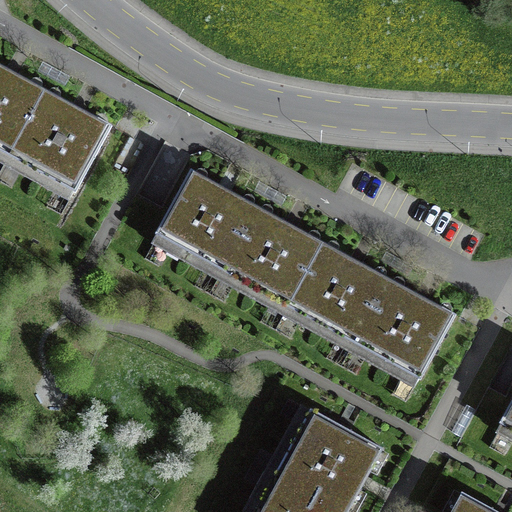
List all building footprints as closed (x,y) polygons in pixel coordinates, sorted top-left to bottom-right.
[(0,64),(0,152),(8,157),(45,89),(12,71),(0,64)] [(45,89),(8,157),(75,193),(112,126),(78,108),(45,89)] [(155,235),(221,271),(258,206),(230,191),(191,169),(155,235)] [(258,206),(221,271),(288,307),(324,242),(295,227),(258,206)] [(324,242),(288,307),(353,344),(389,278),(357,260),(324,242)] [(389,278),(353,344),(420,380),(456,315),(422,296),(389,278)] [(511,399),(499,423),(511,430),(511,399)] [(274,475),(340,511),(347,511),(364,482),(383,449),(310,409),(274,475)] [(340,511),(274,475),(253,511),(340,511)] [(499,511),(462,492),(450,511),(499,511)]
